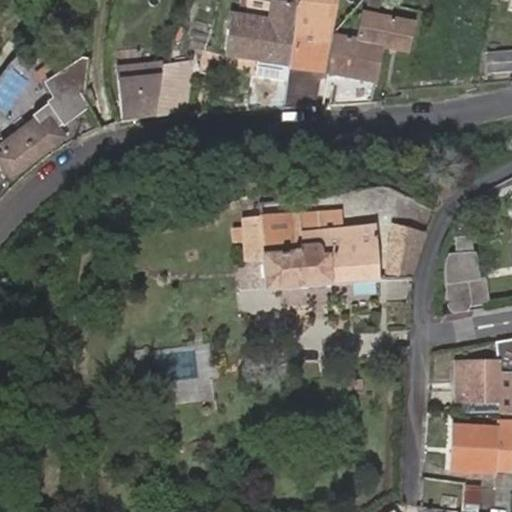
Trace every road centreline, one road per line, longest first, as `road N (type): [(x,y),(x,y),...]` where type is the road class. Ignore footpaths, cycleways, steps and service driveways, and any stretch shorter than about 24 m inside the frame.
road 1 (residential): [(0,237),(72,161),(114,141),(441,117),(511,102)]
road 2 (residential): [(424,336),(426,277),(440,237),(464,198),(511,169)]
road 3 (residential): [(413,503),(424,336)]
